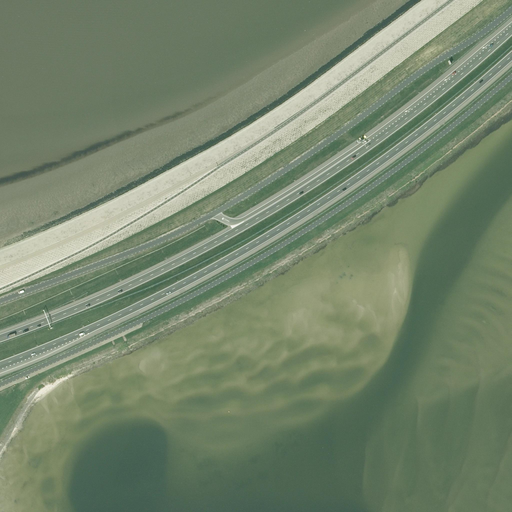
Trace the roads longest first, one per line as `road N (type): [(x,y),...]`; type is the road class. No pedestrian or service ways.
road 1 (unclassified): [(0,385),(244,267),(356,197),(511,76)]
road 2 (motorway): [(0,364),(132,309),(273,233),(387,157),(511,57)]
road 3 (unclassified): [(214,213),(511,9)]
road 4 (motorway): [(511,29),(372,143),(246,224)]
road 5 (motorway): [(246,224),(125,287),(0,338)]
road 6 (unclassified): [(0,301),(214,213)]
